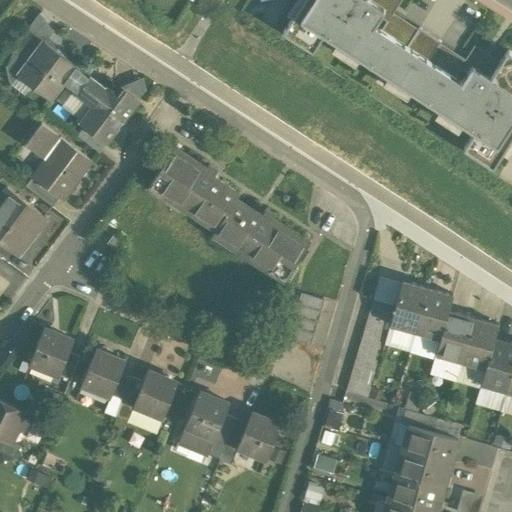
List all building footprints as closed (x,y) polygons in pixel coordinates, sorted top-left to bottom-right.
[(323,35),(399,83),(418,53),(407,45),(381,29),(375,25),(385,9),(377,3),(371,0),(302,0),(282,32),(312,52),(323,35)] [(392,12),(381,29),(407,45),(418,28),(392,12)] [(27,27),(11,50),(27,62),(41,44),(42,45),(45,41),(27,27)] [(418,28),(407,45),(418,53),(429,60),(440,43),(441,41),(419,27),(418,28)] [(76,64),(45,41),(42,45),(41,44),(27,62),(18,73),(51,98),(63,82),(76,64)] [(440,43),(429,60),(454,76),(465,59),(440,43)] [(429,60),(418,53),(399,83),(473,131),(462,148),(493,168),(511,138),(511,52),(508,49),(500,62),(490,77),(480,71),(471,65),(461,80),(454,76),(429,60)] [(480,71),(490,77),(500,62),(490,56),(480,71)] [(107,87),(76,64),(63,82),(93,105),(81,121),(85,124),(107,141),(135,106),(107,86),(107,87)] [(47,155),(32,175),(59,195),(63,198),(92,160),(42,122),(28,140),(47,155)] [(107,141),(85,124),(78,134),(100,151),(107,141)] [(175,145),(150,184),(216,227),(213,231),(286,279),(310,241),(273,217),(275,214),(266,208),(262,214),(236,198),(240,192),(214,175),(218,169),(209,163),(207,166),(175,145)] [(59,195),(32,175),(25,184),(52,205),(59,195)] [(0,194),(0,241),(18,255),(47,217),(6,186),(0,194)] [(124,243),(113,234),(107,242),(118,251),(124,243)] [(402,282),(380,276),(373,298),(394,305),(395,305),(402,282)] [(428,285),(403,278),(402,282),(395,305),(390,323),(415,331),(428,285)] [(453,293),(428,285),(415,331),(440,338),(449,309),(453,293)] [(325,298),(302,291),(288,337),(311,344),(325,298)] [(394,305),(373,299),(370,310),(391,316),(394,305)] [(474,316),(449,309),(440,338),(436,353),(461,360),(474,316)] [(391,316),(370,310),(366,321),(388,328),(391,316)] [(499,323),(474,316),(461,360),(486,368),(494,339),(499,323)] [(388,328),(366,321),(363,333),(384,339),(388,328)] [(74,339),(44,327),(30,362),(59,374),(69,350),(74,339)] [(384,339),(363,333),(360,344),(381,350),(384,339)] [(486,368),(481,383),(506,390),(511,369),(511,344),(494,339),(486,368)] [(381,350),(360,344),(356,355),(378,361),(381,350)] [(96,348),(82,383),(111,395),(121,370),(125,360),(96,348)] [(80,354),(69,350),(59,374),(70,378),(80,354)] [(378,361),(356,355),(353,366),(374,373),(378,361)] [(374,373),(353,366),(350,378),(371,384),(374,373)] [(177,381),(147,369),(143,379),(133,404),(163,416),(177,381)] [(132,375),(121,370),(111,395),(122,399),(132,375)] [(143,379),(132,375),(122,399),(133,404),(143,379)] [(371,384),(350,378),(346,389),(368,396),(371,384)] [(229,402),(199,390),(185,425),(215,437),(225,413),(229,402)] [(24,413),(0,400),(0,434),(10,440),(11,438),(24,413)] [(339,424),(344,411),(331,406),(326,420),(339,424)] [(438,417),(409,409),(405,421),(409,423),(434,430),(438,417)] [(281,422),(251,410),(246,421),(236,446),(266,458),(281,422)] [(225,413),(215,437),(226,441),(236,417),(225,413)] [(236,417),(226,441),(236,446),(246,421),(236,417)] [(462,424),(438,417),(434,430),(458,437),(462,424)] [(434,430),(409,423),(402,448),(452,463),(459,437),(434,430)] [(215,437),(185,425),(178,441),(208,453),(215,437)] [(10,440),(0,434),(0,449),(14,457),(21,444),(11,438),(10,440)] [(452,463),(402,448),(395,473),(444,488),(452,463)] [(437,511),(444,488),(395,473),(387,498),(435,511),(437,511)] [(322,499),(324,485),(309,483),(307,496),(322,499)] [(446,505),(459,507),(462,487),(449,485),(446,505)] [(460,502),(481,508),(485,493),(464,488),(460,502)] [(435,511),(387,498),(383,511),(435,511)]
